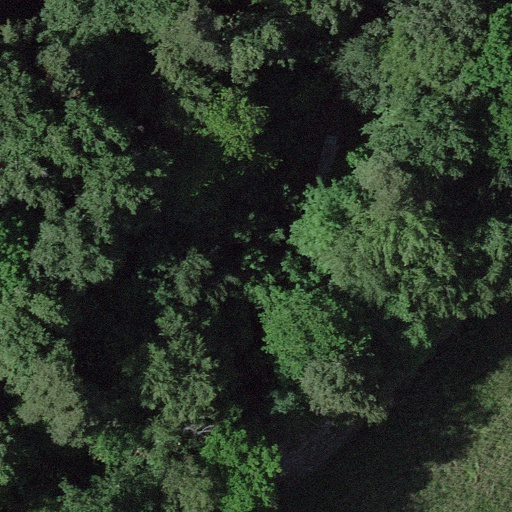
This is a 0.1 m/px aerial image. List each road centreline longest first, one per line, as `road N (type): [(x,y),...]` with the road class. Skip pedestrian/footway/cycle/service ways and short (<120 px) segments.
road 1 (track): [(244,511),(262,240),(326,0)]
road 2 (track): [(511,269),(244,511)]
